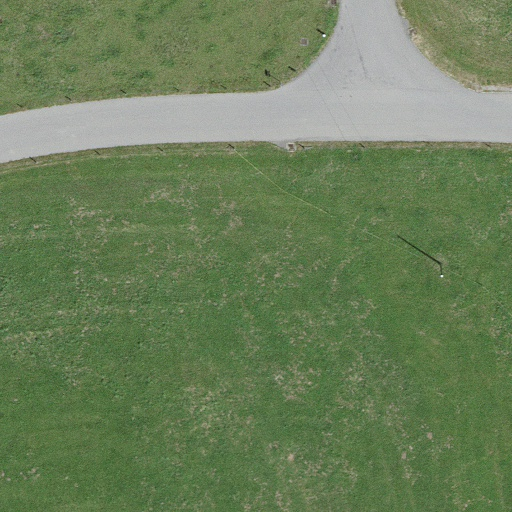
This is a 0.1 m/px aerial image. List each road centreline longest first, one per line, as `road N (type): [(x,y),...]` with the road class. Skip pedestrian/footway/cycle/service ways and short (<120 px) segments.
road 1 (residential): [(0,141),(174,120),(367,117)]
road 2 (residential): [(367,117),(511,117)]
